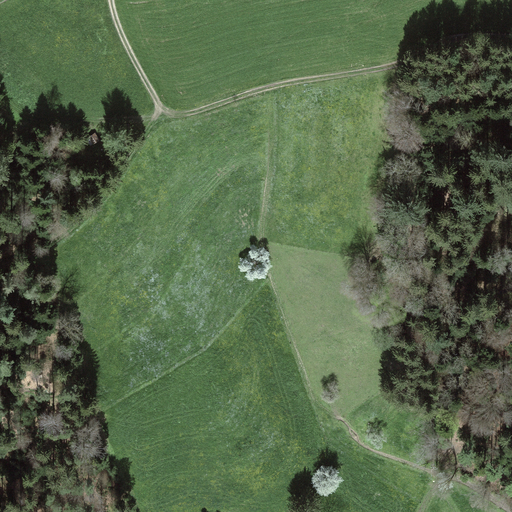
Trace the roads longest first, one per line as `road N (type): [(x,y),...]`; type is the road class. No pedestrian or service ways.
road 1 (track): [(159,109),(190,115),(285,83),(511,39)]
road 2 (track): [(159,109),(79,217)]
